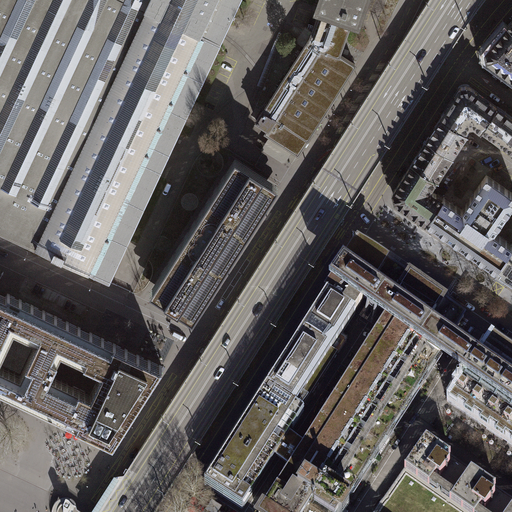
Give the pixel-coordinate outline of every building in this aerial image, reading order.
[(0,0),(0,229),(108,280),(109,279),(110,276),(109,276),(116,262),(117,262),(118,258),(125,244),(127,240),(126,240),(133,226),(134,226),(135,222),(141,208),(142,208),(144,204),(143,204),(150,190),(152,186),(159,171),(159,172),(161,168),(160,167),(164,160),(167,153),(169,149),(176,135),(178,131),(177,131),(184,117),(185,117),(186,113),(193,99),(195,95),(194,95),(201,81),(203,77),(210,62),(210,63),(212,59),(211,58),(218,44),(218,45),(220,41),(219,41),(222,34),(238,0),(0,0)] [(322,6),(352,17),(357,19),(363,0),(319,0),(318,5),(322,6)] [(286,154),(288,153),(291,148),(298,152),(299,151),(297,150),(305,137),(308,139),(356,65),(339,54),(352,17),(322,6),(311,36),(256,121),(268,128),(266,132),(272,136),(269,141),(281,149),(281,151),(286,154)] [(511,28),(508,25),(487,50),(488,59),(511,77),(511,28)] [(482,128),(496,106),(469,86),(460,88),(442,116),(464,130),(469,123),(474,123),(482,128)] [(511,117),(496,106),(482,128),(511,151),(511,117)] [(427,138),(452,154),(466,132),(464,130),(442,116),(427,138)] [(412,162),(436,177),(437,177),(452,154),(427,138),(426,138),(411,161),(412,162)] [(283,160),(288,153),(286,154),(281,151),(281,149),(269,141),(265,148),(283,160)] [(233,161),(152,287),(195,315),(217,280),(253,225),(276,189),(233,161)] [(426,221),(442,198),(428,188),(436,177),(412,162),(394,190),(396,200),(426,221)] [(496,269),(511,246),(511,244),(494,232),(511,206),(511,192),(486,175),(462,209),(451,202),(447,199),(443,196),(442,198),(426,221),(431,224),(496,269)] [(511,246),(496,269),(511,280),(511,246)] [(265,389),(300,412),(337,355),(331,351),(354,315),(365,298),(386,266),(357,247),(345,267),(332,287),(312,317),(265,389)] [(304,446),(289,469),(261,511),(341,511),(342,511),(350,499),(348,498),(436,360),(463,318),(406,279),(386,266),(354,315),(378,331),(304,446)] [(0,389),(113,443),(162,366),(90,332),(85,330),(81,328),(7,293),(6,296),(0,293),(0,389)] [(511,351),(494,339),(451,400),(511,443),(511,351)] [(300,412),(265,389),(203,485),(242,510),(304,414),(300,412)] [(289,469),(304,446),(290,437),(275,460),(289,469)] [(511,511),(511,497),(425,438),(373,511),(511,511)]
